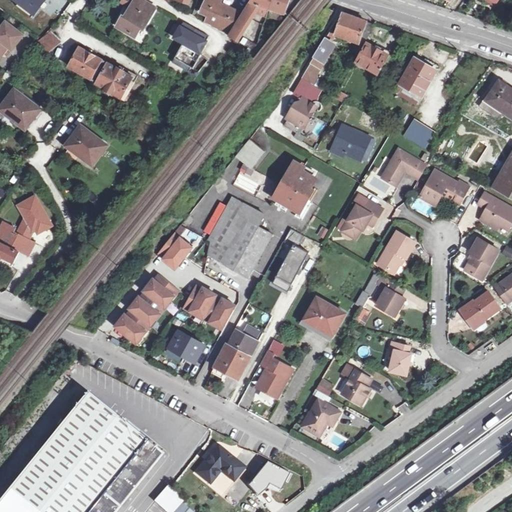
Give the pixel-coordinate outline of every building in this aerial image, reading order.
[(139,27),(142,28),(154,7),(141,0),(134,0),(132,5),(125,17),(122,16),(116,25),(134,36),(139,27)] [(205,23),(217,30),(219,27),(225,31),(224,34),(228,36),(242,14),(214,2),(215,0),(204,0),(200,12),(209,16),(205,23)] [(268,12),(269,12),(273,0),(250,0),(242,14),(228,36),(240,43),(241,41),(238,38),(255,13),(265,17),(268,12)] [(273,0),(269,12),(272,14),(274,10),(283,14),(285,15),(287,15),(299,0),(273,0)] [(272,14),(269,12),(267,17),(280,22),(283,14),(274,10),(272,14)] [(332,38),(334,40),(337,36),(347,39),(346,43),(350,44),(351,41),(358,43),(358,45),(362,47),(365,41),(373,24),(342,14),(334,33),(332,38)] [(23,35),(5,20),(0,27),(0,58),(9,47),(12,49),(23,35)] [(179,23),(171,39),(201,53),(209,38),(179,23)] [(46,32),(41,36),(33,43),(43,55),(60,40),(48,30),(46,32)] [(333,43),(334,40),(332,38),(334,33),(329,32),(328,35),(325,39),(333,43)] [(301,79),(312,86),(314,86),(314,87),(318,80),(314,77),(334,44),(333,43),(325,39),(312,60),(312,61),(312,62),(312,64),(313,65),(312,69),(307,70),(301,79)] [(376,48),(377,46),(368,41),(356,62),(378,74),(388,55),(380,50),(376,48)] [(135,78),(112,65),(101,59),(81,47),(70,66),(92,79),(90,84),(97,88),(97,86),(99,83),(110,89),(124,97),(135,78)] [(173,61),(197,73),(204,58),(181,47),(173,61)] [(423,65),(425,62),(416,57),(399,85),(420,98),(436,72),(423,65)] [(426,60),(425,62),(423,65),(436,72),(439,73),(441,69),(426,60)] [(114,62),(112,65),(135,78),(124,97),(110,89),(108,92),(108,94),(123,102),(138,76),(114,62)] [(312,86),(301,80),(293,95),(302,99),(302,100),(307,91),(310,93),(314,86),(312,86)] [(511,90),(499,82),(480,109),(490,115),(495,107),(511,119),(511,90)] [(307,91),(302,100),(310,104),(318,89),(317,88),(314,87),(314,86),(310,93),(307,91)] [(338,90),(334,96),(342,101),(346,95),(338,90)] [(24,130),(38,110),(14,92),(1,107),(16,119),(14,122),(24,130)] [(312,104),(311,104),(310,104),(302,100),(302,99),(299,104),(296,104),(297,109),(295,113),(293,111),(290,117),(288,118),(289,121),(286,128),(298,134),(302,128),(306,129),(315,112),(316,113),(317,113),(318,113),(318,112),(319,112),(320,112),(320,111),(321,111),(321,110),(322,110),(322,109),(322,108),(322,107),(322,106),(322,105),(322,104),(321,104),(321,103),(320,102),(319,102),(319,101),(318,101),(317,101),(316,101),(315,101),(314,102),(313,102),(312,102),(312,103),(312,104)] [(403,137),(410,142),(425,150),(435,133),(413,120),(403,137)] [(361,160),(370,138),(342,126),(333,148),(361,160)] [(108,148),(83,130),(71,145),(87,157),(86,160),(95,167),(108,148)] [(478,138),(463,161),(477,169),(491,146),(478,138)] [(268,152),(254,141),(241,157),(255,169),(268,152)] [(405,173),(419,181),(427,167),(399,150),(382,178),(397,186),(405,173)] [(488,186),(509,198),(511,193),(511,154),(497,177),(494,175),(488,186)] [(303,167),(294,163),(283,182),(284,183),(281,189),(279,189),(274,198),(300,213),(312,191),(309,190),(315,179),(301,171),(303,167)] [(457,185),(458,183),(436,171),(420,198),(435,207),(441,196),(446,198),(450,192),(456,195),(452,202),(460,206),(468,191),(457,185)] [(459,182),(458,183),(457,185),(468,191),(470,188),(459,182)] [(450,192),(446,198),(452,202),(456,195),(450,192)] [(493,222),(500,226),(508,231),(511,224),(511,211),(510,211),(511,208),(485,193),(478,205),(487,209),(480,221),(490,227),(493,222)] [(38,231),(52,223),(35,194),(17,204),(24,216),(17,231),(29,237),(33,230),(30,225),(33,223),(38,231)] [(224,219),(212,240),(213,241),(209,254),(227,264),(224,268),(239,276),(243,274),(251,278),(274,236),(260,228),(267,216),(234,199),(224,219)] [(359,228),(362,230),(364,231),(368,223),(372,215),(377,218),(383,209),(369,201),(364,209),(357,205),(342,231),(354,238),(359,228)] [(373,226),(377,218),(372,215),(368,223),(373,226)] [(497,230),(500,226),(493,222),(490,227),(497,230)] [(17,231),(2,224),(0,227),(0,259),(3,254),(15,260),(20,251),(29,255),(36,241),(29,237),(17,231)] [(186,239),(191,232),(179,224),(157,256),(177,270),(195,244),(186,239)] [(404,257),(406,259),(415,243),(396,231),(378,264),(394,274),(400,264),(404,257)] [(500,250),(479,238),(469,255),(473,257),(465,270),(483,280),(500,250)] [(288,290),(309,252),(294,243),(272,281),(288,290)] [(503,253),(511,257),(511,249),(506,247),(503,253)] [(140,292),(165,311),(181,290),(156,271),(140,292)] [(356,304),(363,308),(383,275),(381,274),(376,271),(356,304)] [(505,304),(511,299),(511,274),(494,288),(505,304)] [(401,296),(406,289),(391,280),(377,306),(395,316),(405,299),(401,296)] [(208,319),(217,291),(194,283),(184,311),(208,319)] [(488,291),(462,310),(473,326),(499,308),(488,291)] [(113,325),(137,345),(163,313),(139,294),(113,325)] [(208,322),(223,330),(237,303),(222,295),(208,322)] [(318,296),(305,317),(333,335),(346,314),(318,296)] [(180,330),(172,346),(182,352),(181,354),(186,357),(187,355),(197,360),(206,344),(180,330)] [(228,344),(216,366),(240,378),(259,342),(238,331),(230,345),(228,344)] [(395,351),(390,371),(407,375),(412,354),(409,353),(410,347),(392,343),(391,350),(395,351)] [(179,357),(181,354),(182,352),(172,346),(169,351),(179,357)] [(267,351),(261,362),(260,363),(267,367),(256,387),(276,399),(293,369),(274,358),(276,355),(267,351)] [(348,377),(351,378),(356,370),(353,368),(348,377)] [(356,370),(351,378),(342,393),(361,404),(370,389),(367,387),(372,379),(356,370)] [(328,401),(336,385),(323,378),(314,395),(328,401)] [(88,395),(8,494),(30,511),(116,511),(163,455),(88,395)] [(318,399),(303,426),(320,436),(328,423),(333,425),(340,411),(318,399)] [(220,448),(198,472),(211,484),(223,471),(235,481),(246,469),(220,448)] [(197,511),(167,486),(153,501),(165,511),(197,511)] [(30,511),(8,494),(0,504),(0,511),(30,511)]
